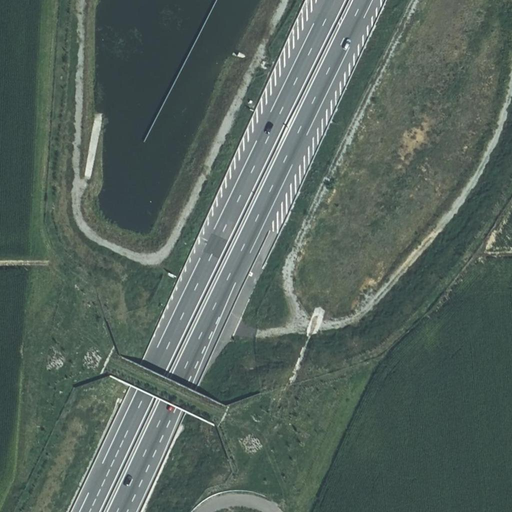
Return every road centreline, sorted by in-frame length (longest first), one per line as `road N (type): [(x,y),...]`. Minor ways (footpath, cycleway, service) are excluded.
road 1 (motorway): [(330,0),(91,511)]
road 2 (motorway): [(120,511),(358,0)]
road 3 (track): [(119,366),(240,417),(368,371),(436,257),(478,252)]
road 4 (track): [(34,262),(45,0)]
